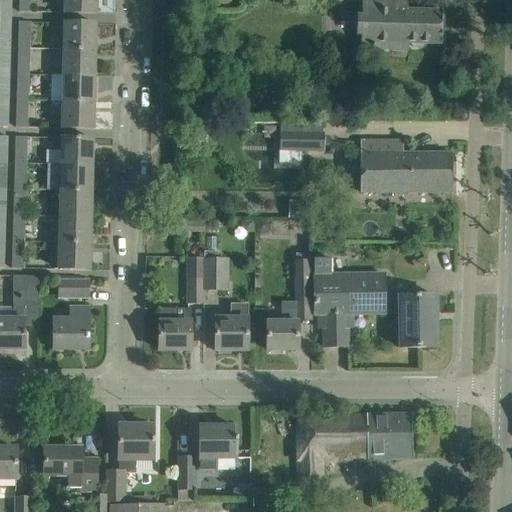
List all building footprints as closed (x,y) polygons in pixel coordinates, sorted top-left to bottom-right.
[(0,0),(0,23),(10,23),(10,0),(0,0)] [(31,0),(20,0),(20,13),(31,13),(31,0)] [(96,0),(63,0),(63,14),(96,15),(96,0)] [(358,18),(357,38),(363,38),(363,49),(392,49),(392,44),(411,45),(414,48),(422,49),(425,45),(442,45),(443,12),(423,11),(393,11),(393,5),(364,4),(364,18),(358,18)] [(18,48),(29,49),(30,21),(19,20),(18,48)] [(0,23),(0,27),(0,49),(10,49),(10,23),(0,23)] [(63,24),(62,50),(95,51),(96,25),(63,24)] [(18,48),(17,76),(29,76),(29,49),(18,48)] [(0,49),(0,75),(9,76),(10,49),(0,49)] [(95,51),(62,50),(61,77),(95,78),(95,51)] [(9,76),(0,75),(0,101),(8,102),(9,76)] [(29,76),(17,76),(17,102),(28,102),(37,102),(38,76),(29,76)] [(95,78),(61,77),(61,103),(94,104),(95,78)] [(8,102),(0,101),(0,126),(8,127),(8,102)] [(28,102),(17,102),(16,128),(27,128),(28,102)] [(94,104),(61,103),(60,129),(93,130),(94,104)] [(281,125),(281,163),(302,163),(302,151),(322,151),(322,125),(281,125)] [(16,136),(15,164),(25,164),(26,137),(16,136)] [(453,155),(433,155),(401,155),(401,138),(360,137),(359,193),(452,194),(453,155)] [(59,166),(92,166),(93,140),(60,139),(59,166)] [(15,164),(14,189),(25,190),(25,164),(15,164)] [(92,166),(59,166),(58,192),(92,193),(92,166)] [(14,189),(14,217),(24,217),(25,190),(14,189)] [(92,193),(58,192),(58,218),(91,219),(92,193)] [(290,204),(289,219),(310,220),(311,206),(290,204)] [(14,217),(13,242),(23,243),(24,217),(14,217)] [(91,219),(58,218),(57,245),(90,245),(91,219)] [(260,222),(257,226),(257,231),(260,235),(266,235),(269,231),(270,226),(266,222),(260,222)] [(23,243),(13,242),(12,268),(23,268),(23,243)] [(90,245),(57,245),(56,271),(90,271),(90,245)] [(204,292),(204,259),(187,259),(187,303),(204,303),(204,292)] [(226,259),(204,259),(204,292),(226,292),(226,259)] [(331,260),(314,261),(315,317),(319,316),(319,330),(323,330),(323,348),(348,348),(348,329),(352,329),(352,316),(404,315),(404,349),(437,349),(436,297),(399,298),(399,300),(384,300),(384,275),(331,276),(331,260)] [(311,262),(298,262),(298,302),(311,302),(311,262)] [(12,321),(0,321),(0,351),(24,351),(25,321),(39,321),(39,301),(39,280),(13,279),(13,301),(12,321)] [(59,286),(59,299),(89,299),(89,286),(59,286)] [(298,302),(298,310),(281,310),(281,324),(268,324),(268,352),(298,352),(298,321),(311,321),(311,302),(298,302)] [(216,321),(216,332),(216,352),(247,352),(247,326),(245,326),(245,307),(230,307),(230,321),(216,321)] [(89,308),(70,308),(70,321),(54,321),(54,351),(88,351),(89,308)] [(158,336),(158,339),(160,339),(160,351),(191,351),(191,310),(176,310),(160,310),(160,323),(160,336),(158,336)] [(298,482),(322,481),(322,463),(369,463),(413,459),(411,416),(368,416),(368,417),(297,418),(297,449),(298,482)] [(107,473),(107,493),(107,497),(107,503),(123,503),(123,474),(135,474),(135,462),(154,462),(154,444),(154,440),(153,440),(152,427),(119,427),(119,473),(107,473)] [(238,459),(238,443),(237,439),(236,439),(236,428),(200,428),(200,472),(214,472),(214,459),(238,459)] [(0,449),(0,480),(16,481),(16,450),(0,449)] [(67,492),(95,492),(97,492),(97,461),(82,461),(82,450),(44,450),(44,478),(67,478),(67,492)] [(180,454),(179,499),(194,500),(195,455),(180,454)] [(263,489),(251,489),(251,503),(263,503),(263,489)] [(30,511),(30,496),(15,496),(15,511),(30,511)] [(107,497),(92,497),(92,508),(92,511),(106,511),(107,503),(107,497)]
